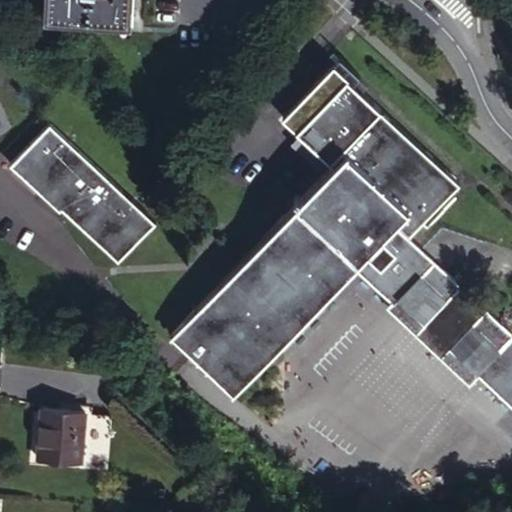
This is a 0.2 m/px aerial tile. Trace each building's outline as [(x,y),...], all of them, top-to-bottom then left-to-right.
[(49,0),(48,19),(134,25),(135,0),(49,0)] [(303,134),(313,144),(364,87),(357,80),(343,66),(289,120),(303,134)] [(402,230),(454,175),(364,87),(313,144),(341,170),(402,230)] [(62,115),(20,156),(66,203),(71,199),(93,221),(125,253),(162,216),(62,115)] [(241,391),(355,277),(359,273),(365,266),(402,230),(341,170),(292,219),(280,231),(180,330),(241,391)] [(402,230),(415,243),(469,189),(454,175),(402,230)] [(511,413),(511,335),(500,324),(493,317),(415,243),(402,230),(365,266),(359,273),(381,294),(396,309),(389,315),(427,351),(470,394),(481,384),(511,413)] [(45,393),(41,450),(85,454),(109,456),(115,401),(90,399),(90,397),(45,393)]
